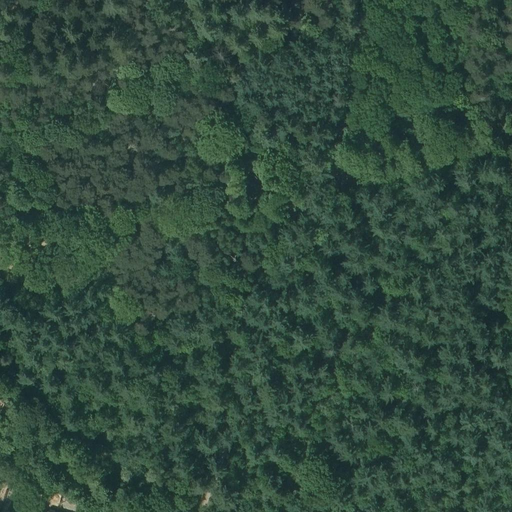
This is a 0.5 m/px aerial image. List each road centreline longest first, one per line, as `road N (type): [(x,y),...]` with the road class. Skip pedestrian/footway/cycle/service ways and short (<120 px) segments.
road 1 (track): [(332,162),(197,511)]
road 2 (track): [(393,145),(419,472)]
road 3 (track): [(262,511),(511,442)]
road 4 (track): [(508,110),(332,162)]
road 5 (track): [(364,0),(332,162)]
road 6 (track): [(0,403),(118,510)]
